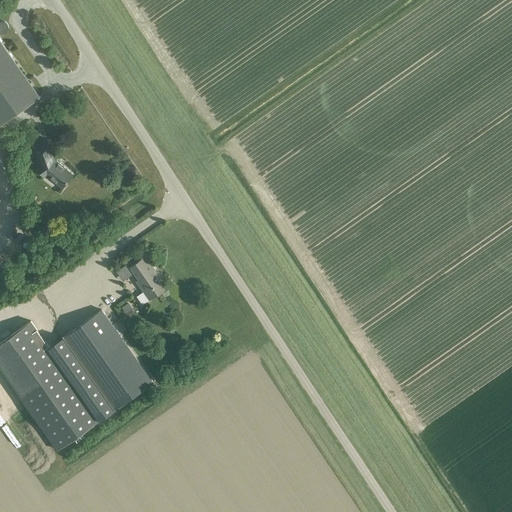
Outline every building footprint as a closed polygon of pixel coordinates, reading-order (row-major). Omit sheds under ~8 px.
[(7,24),(6,23),(5,22),(3,21),(2,21),(0,21),(0,33),(1,34),(2,34),(4,34),(5,33),(6,33),(7,32),(8,31),(8,29),(9,28),(9,26),(8,25),(7,24)] [(0,123),(39,96),(0,40),(0,123)] [(31,129),(18,123),(12,136),(24,142),(31,129)] [(54,155),(55,155),(49,140),(41,143),(44,151),(38,153),(41,163),(37,166),(45,177),(49,174),(61,187),(62,188),(73,174),(57,160),(56,161),(54,155)] [(139,285),(144,291),(150,299),(164,289),(155,275),(157,273),(145,256),(131,267),(142,283),(139,285)] [(153,382),(102,309),(62,337),(114,410),(153,382)] [(31,321),(0,342),(0,368),(58,450),(101,419),(114,410),(62,337),(49,347),(31,321)]
